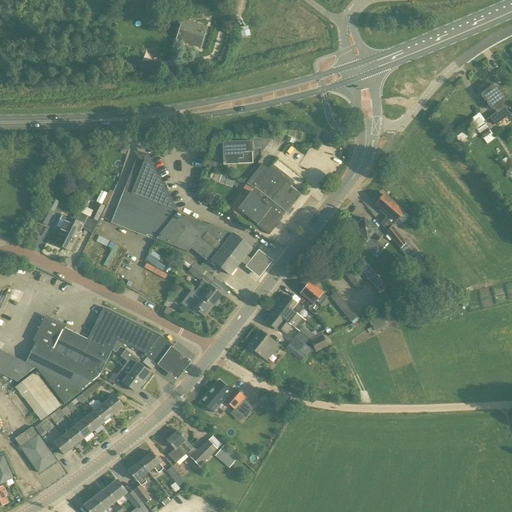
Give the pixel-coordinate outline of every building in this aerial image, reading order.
[(200,48),(206,28),(182,20),(176,41),(177,41),(175,47),(181,48),(183,43),(200,48)] [(157,68),(156,60),(143,62),(144,70),(157,68)] [(495,111),(496,112),(489,117),(495,125),(502,120),(509,115),(507,112),(504,108),(501,105),(506,101),(506,100),(507,99),(496,86),(493,85),(481,94),(481,95),(480,95),(481,96),(493,112),(495,111)] [(475,123),(486,142),(495,136),(483,118),(475,123)] [(249,153),(252,153),(252,141),(222,142),(223,163),(223,165),(225,165),(238,164),(238,161),(250,161),(249,157),(250,157),(249,153)] [(146,235),(156,239),(177,212),(147,154),(144,161),(136,158),(124,189),(111,223),(145,237),(146,235)] [(286,213),(300,195),(290,187),(293,182),(272,165),(268,170),(261,164),(246,184),(252,190),(237,210),(256,225),(256,226),(269,235),(283,218),(282,217),(286,212),(286,213)] [(102,203),(106,205),(113,192),(108,190),(102,203)] [(387,217),(397,225),(404,217),(403,215),(408,209),(398,200),(394,204),(383,195),(382,196),(380,196),(378,198),(379,200),(375,205),(380,209),(379,211),(387,217)] [(97,222),(104,207),(96,203),(89,218),(97,222)] [(39,222),(47,226),(54,212),(46,208),(39,222)] [(81,212),(76,222),(74,226),(69,236),(67,235),(61,248),(70,252),(83,225),(88,216),(81,212)] [(229,275),(250,249),(232,235),(209,224),(208,226),(177,212),(156,239),(187,253),(190,249),(209,264),(212,262),(229,275)] [(54,244),(61,248),(67,235),(69,236),(74,226),(76,222),(67,217),(54,244)] [(370,236),(377,242),(383,236),(375,230),(375,229),(363,219),(359,224),(357,223),(354,227),(355,228),(354,230),(366,240),(370,236)] [(393,227),(386,232),(408,258),(417,250),(408,239),(405,242),(393,227)] [(110,266),(118,250),(114,248),(106,264),(110,266)] [(145,267),(166,279),(169,274),(166,272),(169,266),(162,262),(165,257),(152,250),(146,261),(148,261),(145,267)] [(267,262),(255,252),(241,268),(254,279),(267,262)] [(329,268),(338,258),(332,253),(324,263),(329,268)] [(427,266),(418,255),(410,262),(420,273),(427,266)] [(209,286),(215,278),(195,262),(188,272),(203,283),(208,287),(209,286)] [(383,284),(368,265),(361,271),(376,289),(383,284)] [(343,273),(352,284),(357,290),(365,284),(351,267),(343,273)] [(201,297),(213,306),(214,305),(216,307),(220,302),(218,300),(222,295),(210,286),(209,286),(208,287),(203,283),(200,287),(205,291),(201,297)] [(315,301),(321,305),(327,297),(322,293),(310,283),(301,294),(313,304),(315,301)] [(297,304),(287,296),(274,312),(292,327),(293,327),(304,336),(308,339),(311,338),(314,336),(311,333),(308,331),(301,326),(305,321),(298,315),(303,308),(297,304)] [(193,307),(192,308),(204,317),(213,306),(201,297),(197,302),(191,297),(187,302),(193,307)] [(343,300),(336,305),(343,313),(349,308),(343,300)] [(52,351),(99,374),(100,375),(117,340),(144,354),(143,356),(155,365),(167,349),(164,340),(159,335),(158,335),(103,308),(87,340),(64,329),(63,328),(52,350),(52,351)] [(427,312),(429,320),(430,323),(445,319),(444,316),(442,309),(427,312)] [(292,327),(274,312),(266,323),(276,331),(278,329),(286,335),(292,327)] [(383,313),(370,319),(376,331),(389,325),(383,313)] [(33,341),(36,342),(52,350),(63,328),(64,329),(66,325),(45,316),(33,341)] [(266,361),(278,346),(259,331),(247,346),(266,361)] [(299,351),(300,350),(308,339),(304,336),(299,332),(290,344),(299,351)] [(311,338),(316,348),(327,343),(322,332),(314,336),(311,338)] [(64,404),(80,392),(98,377),(99,374),(52,351),(52,350),(36,342),(25,363),(25,364),(34,369),(37,370),(64,404)] [(306,355),(300,350),(299,351),(290,344),(290,343),(286,349),(301,361),(306,355)] [(25,364),(25,363),(0,350),(0,374),(17,382),(34,369),(25,364)] [(123,368),(142,383),(149,373),(137,364),(140,360),(125,350),(120,356),(127,362),(123,368)] [(184,362),(169,352),(157,369),(173,379),(184,362)] [(108,381),(120,387),(123,383),(135,392),(142,383),(123,368),(117,376),(114,373),(108,381)] [(41,421),(60,406),(34,373),(15,388),(41,421)] [(90,387),(94,392),(101,386),(97,381),(90,387)] [(215,399),(220,404),(223,400),(234,410),(235,410),(244,418),(252,408),(243,400),(246,398),(234,387),(230,391),(219,381),(213,388),(219,394),(215,399)] [(80,395),(86,402),(86,401),(85,399),(94,392),(90,387),(80,395)] [(216,408),(220,404),(215,399),(219,394),(213,388),(200,402),(206,407),(205,409),(210,413),(211,412),(212,413),(216,408)] [(266,393),(263,397),(270,403),(273,398),(266,393)] [(86,402),(80,395),(76,398),(81,405),(86,402)] [(114,395),(104,403),(113,415),(124,407),(114,395)] [(61,410),(66,416),(70,412),(71,413),(76,409),(71,403),(61,410)] [(94,411),(103,423),(113,415),(104,403),(94,411)] [(49,416),(54,422),(59,419),(64,415),(60,409),(49,416)] [(94,411),(84,419),(93,431),(103,423),(94,411)] [(93,431),(84,419),(74,427),(83,439),(93,431)] [(42,434),(51,427),(47,423),(38,430),(42,434)] [(74,427),(64,435),(73,447),(83,439),(74,427)] [(38,473),(55,462),(31,428),(15,439),(38,473)] [(167,442),(174,450),(168,455),(176,463),(186,454),(190,458),(198,450),(193,449),(186,440),(178,431),(167,442)] [(73,447),(64,435),(54,443),(63,455),(73,447)] [(198,450),(190,458),(199,467),(217,450),(208,440),(198,450)] [(219,452),(233,464),(238,459),(224,447),(219,452)] [(159,464),(160,463),(152,454),(140,463),(147,472),(153,468),(158,474),(163,470),(159,464)] [(6,494),(4,488),(7,486),(5,482),(12,479),(2,457),(0,458),(0,506),(8,503),(4,494),(6,494)] [(146,482),(142,477),(147,472),(140,463),(128,472),(135,482),(136,481),(141,487),(146,482)] [(183,482),(172,467),(166,472),(178,487),(183,482)] [(116,502),(127,494),(117,481),(106,489),(116,502)] [(105,510),(116,502),(106,489),(95,498),(105,510)] [(138,510),(143,505),(133,491),(127,496),(138,510)] [(146,493),(140,498),(145,504),(151,499),(146,493)] [(88,511),(102,511),(105,510),(95,498),(84,506),(88,511)]
